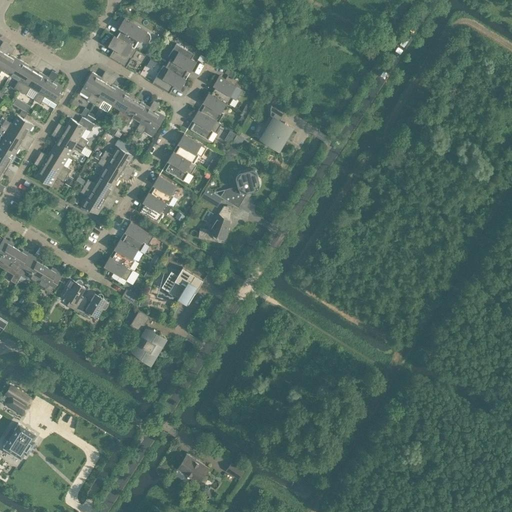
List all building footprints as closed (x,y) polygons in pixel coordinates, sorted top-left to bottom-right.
[(145,30),(125,18),(119,27),(122,29),(117,36),(117,37),(135,47),(140,39),(144,41),(146,42),(149,40),(151,38),(151,35),(150,33),(145,30)] [(117,36),(114,35),(109,44),(115,48),(110,56),(127,66),(138,49),(135,47),(117,37),(117,36)] [(177,42),(169,56),(171,58),(166,66),(184,77),(189,69),(191,71),(197,61),(191,58),(194,53),(177,42)] [(148,48),(145,53),(150,56),(153,51),(148,48)] [(20,59),(6,51),(0,59),(0,73),(2,70),(11,75),(20,59)] [(19,80),(15,87),(21,91),(33,71),(27,67),(29,65),(20,59),(11,75),(19,80)] [(151,59),(147,66),(152,69),(156,62),(151,59)] [(153,82),(170,93),(175,84),(181,88),(187,79),(184,77),(166,66),(164,65),(153,82)] [(40,71),(38,74),(33,71),(21,91),(27,94),(31,87),(39,92),(47,79),(47,80),(49,77),(40,71)] [(100,80),(102,77),(93,72),(81,92),(89,97),(88,99),(94,103),(106,83),(100,80)] [(216,86),(212,94),(227,103),(229,105),(235,96),(237,98),(242,89),(240,87),(219,75),(214,84),(216,86)] [(45,96),(54,101),(54,100),(58,103),(63,94),(59,92),(63,86),(54,80),(52,83),(47,80),(47,79),(39,92),(35,99),(41,103),(45,96)] [(113,84),(111,86),(106,83),(94,103),(100,107),(104,99),(112,105),(122,89),(113,84)] [(129,97),(131,95),(122,89),(112,105),(121,110),(116,117),(122,120),(134,101),(129,97)] [(212,94),(209,92),(203,101),(206,103),(201,111),(219,122),(224,113),(222,111),(227,103),(212,94)] [(20,108),(24,102),(17,98),(14,104),(20,108)] [(149,109),(151,107),(141,101),(140,104),(134,101),(122,120),(128,124),(133,117),(141,122),(149,109)] [(247,103),(241,112),(243,113),(248,116),(253,107),(247,103)] [(272,118),(273,120),(262,138),(268,142),(269,140),(271,141),(270,142),(280,147),(286,137),(284,136),(287,131),(288,130),(288,129),(289,129),(289,128),(289,127),(289,126),(289,125),(288,125),(288,124),(287,123),(286,122),(285,122),(284,122),(283,122),(282,122),(281,122),(280,121),(283,115),(271,108),(271,114),(272,118)] [(153,136),(165,115),(156,110),(154,112),(149,109),(141,122),(136,129),(143,133),(144,131),(153,136)] [(201,111),(199,109),(193,118),(196,120),(191,128),(209,139),(214,130),(216,132),(222,123),(219,122),(201,111)] [(98,116),(90,111),(87,117),(94,121),(98,116)] [(240,119),(244,122),(248,116),(243,113),(240,119)] [(34,124),(18,115),(13,124),(2,117),(0,120),(0,123),(2,125),(22,137),(25,132),(28,134),(34,124)] [(89,140),(81,136),(87,127),(92,130),(96,123),(83,116),(79,123),(71,118),(66,127),(68,129),(65,134),(85,146),(89,140)] [(2,125),(0,128),(0,132),(6,136),(1,144),(16,153),(22,144),(19,143),(22,137),(2,125)] [(205,146),(184,133),(179,142),(181,144),(177,152),(176,152),(194,163),(199,154),(202,156),(207,147),(205,146)] [(74,148),(82,152),(85,146),(65,134),(62,139),(59,138),(54,147),(69,156),(74,148)] [(245,138),(238,134),(234,140),(241,145),(245,138)] [(131,145),(119,138),(115,144),(118,146),(127,151),(131,145)] [(233,141),(229,148),(238,153),(242,147),(233,141)] [(0,163),(5,166),(8,161),(11,162),(16,153),(1,144),(0,143),(0,163)] [(85,146),(82,152),(89,156),(92,150),(85,146)] [(113,155),(106,150),(102,156),(122,168),(125,163),(128,165),(133,155),(127,151),(118,146),(113,155)] [(71,169),(64,164),(69,156),(54,147),(45,161),(68,175),(71,169)] [(197,164),(194,163),(176,152),(177,152),(174,150),(168,160),(171,161),(166,169),(184,180),(189,171),(192,173),(197,164)] [(100,159),(98,162),(106,167),(101,175),(116,184),(121,175),(119,174),(122,168),(102,156),(98,154),(97,157),(100,159)] [(68,175),(45,161),(36,176),(52,185),(57,176),(64,181),(68,175)] [(216,166),(210,163),(207,168),(213,172),(216,166)] [(226,189),(228,196),(255,189),(256,189),(257,189),(258,188),(259,187),(259,186),(260,185),(260,184),(260,183),(260,182),(260,181),(258,173),(258,172),(257,171),(257,170),(256,170),(255,169),(254,168),(253,168),(252,168),(251,168),(244,170),(242,171),(237,178),(238,180),(239,185),(226,189)] [(108,192),(110,193),(116,184),(101,175),(95,183),(88,179),(85,185),(105,197),(108,192)] [(177,185),(159,175),(154,184),(156,185),(152,193),(151,193),(169,204),(174,195),(172,194),(177,185)] [(74,180),(69,177),(66,182),(71,185),(74,180)] [(208,189),(212,191),(216,184),(211,181),(207,188),(208,189)] [(98,213),(104,204),(101,202),(105,197),(85,185),(81,191),(88,195),(81,207),(90,213),(92,209),(98,213)] [(207,188),(206,187),(202,194),(218,204),(223,197),(212,191),(207,188)] [(159,221),(164,212),(167,214),(172,205),(169,204),(151,193),(152,193),(149,191),(143,201),(146,202),(141,211),(159,221)] [(200,228),(199,237),(205,238),(205,236),(226,240),(232,212),(221,210),(209,230),(200,228)] [(185,215),(179,211),(175,217),(182,221),(185,215)] [(131,221),(125,231),(128,232),(123,240),(138,250),(141,251),(146,243),(149,244),(154,236),(151,234),(131,221)] [(10,244),(11,242),(4,238),(0,243),(0,266),(5,269),(17,249),(10,244)] [(123,240),(121,238),(115,248),(118,249),(113,257),(131,268),(136,259),(134,258),(138,250),(123,240)] [(26,251),(25,253),(17,249),(5,269),(14,275),(11,281),(15,284),(21,275),(33,255),(26,251)] [(162,257),(156,253),(153,258),(159,262),(162,257)] [(39,261),(40,259),(33,255),(21,275),(27,278),(28,276),(37,281),(46,266),(39,261)] [(113,257),(110,255),(105,265),(115,271),(114,272),(127,280),(133,269),(131,268),(113,257)] [(149,263),(156,267),(159,262),(153,258),(149,263)] [(62,273),(55,268),(53,270),(46,266),(37,281),(46,287),(44,289),(50,292),(58,279),(62,273)] [(197,286),(199,287),(204,279),(183,267),(178,275),(172,271),(162,286),(179,296),(179,297),(187,302),(197,286)] [(77,311),(84,300),(79,297),(85,287),(82,285),(83,283),(83,281),(82,280),(80,279),(79,279),(77,280),(76,281),(70,278),(66,285),(68,287),(63,295),(70,300),(67,305),(77,311)] [(134,303),(139,296),(127,288),(122,296),(134,303)] [(105,309),(109,301),(103,298),(103,297),(103,295),(102,294),(101,293),(99,293),(97,293),(97,294),(95,293),(89,303),(84,300),(77,311),(87,317),(90,312),(97,316),(102,308),(105,309)] [(21,308),(18,313),(24,317),(27,312),(21,308)] [(167,338),(160,334),(159,336),(153,332),(155,329),(147,327),(144,326),(150,315),(140,309),(132,322),(145,330),(135,347),(140,350),(138,353),(153,362),(167,338)] [(11,395),(6,392),(2,399),(6,401),(6,402),(23,414),(29,405),(11,393),(11,395)] [(11,453),(17,457),(18,455),(19,456),(20,457),(21,456),(23,451),(25,452),(25,453),(26,453),(26,452),(33,441),(34,441),(34,440),(33,440),(32,439),(35,434),(35,433),(34,433),(19,423),(18,422),(18,423),(18,424),(14,429),(11,427),(4,437),(8,439),(4,445),(3,446),(4,447),(12,451),(11,453)] [(210,467),(187,452),(177,468),(200,482),(210,467)] [(244,470),(231,461),(226,470),(239,479),(244,470)]
